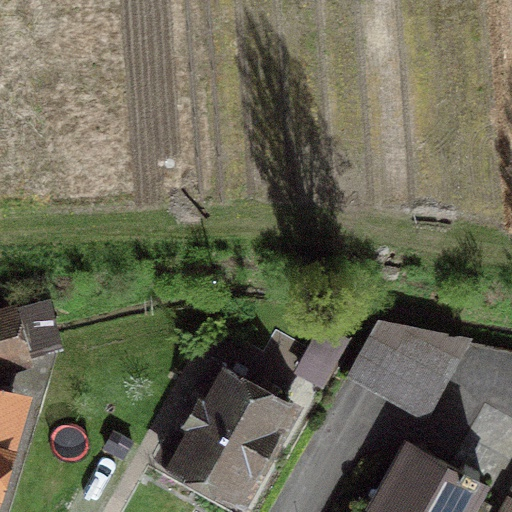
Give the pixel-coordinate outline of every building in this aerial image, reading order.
[(0,362),(27,355),(15,312),(0,315),(0,362)] [(423,413),(465,339),(376,322),(348,371),(423,413)] [(163,461),(201,483),(207,471),(241,490),(289,406),(217,365),(163,461)] [(0,459),(17,403),(0,398),(0,459)] [(463,511),(482,481),(473,476),(477,469),(463,461),(458,469),(406,438),(370,501),(359,494),(348,511),(463,511)] [(511,511),(511,486),(497,511),(511,511)]
